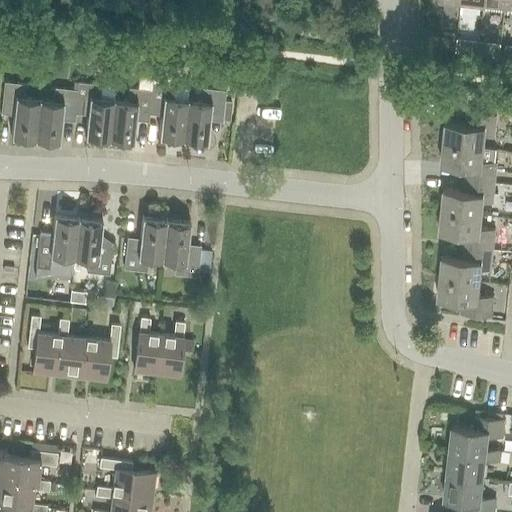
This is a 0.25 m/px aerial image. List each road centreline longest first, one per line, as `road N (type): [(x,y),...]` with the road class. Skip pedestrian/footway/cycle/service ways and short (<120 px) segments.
road 1 (residential): [(2,167),(106,170),(388,201)]
road 2 (residential): [(388,201),(387,0)]
road 3 (residential): [(427,356),(396,326),(388,201)]
road 4 (residential): [(164,415),(0,400)]
road 5 (residential): [(406,511),(427,356)]
